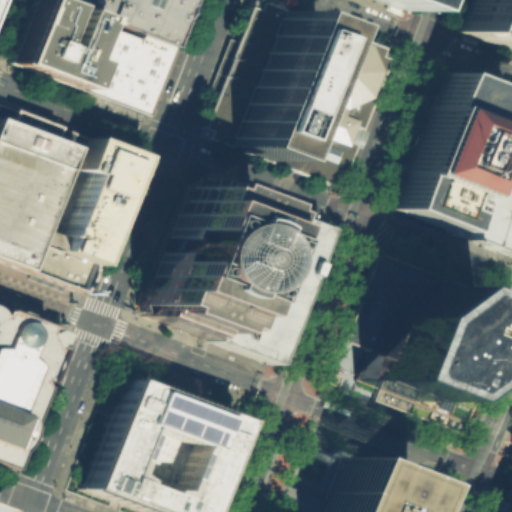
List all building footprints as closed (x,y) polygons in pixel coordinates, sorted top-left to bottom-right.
[(72,87),(98,19),(65,6),(49,0),(25,0),(3,61),(72,87)] [(67,0),(65,6),(98,19),(105,0),(67,0)] [(105,0),(98,19),(166,45),(183,0),(105,0)] [(195,136),(216,82),(228,49),(246,0),(256,0),(276,7),(313,22),(384,48),(354,128),(345,125),(343,131),(340,138),(349,141),(332,187),(261,160),(223,146),(195,136)] [(376,0),(397,8),(400,0),(376,0)] [(511,0),(459,0),(447,33),(466,40),(511,57),(511,0)] [(141,113),(155,75),(166,45),(98,19),(72,87),(141,113)] [(486,128),(460,196),(447,231),(383,207),(397,172),(423,103),(436,68),(500,93),(486,128)] [(511,97),(500,93),(486,128),(460,196),(447,231),(468,240),(511,256),(511,97)] [(85,264),(45,248),(51,233),(42,230),(78,134),(29,115),(0,103),(0,261),(27,272),(24,278),(58,291),(60,285),(84,293),(89,281),(94,267),(85,264)] [(78,134),(42,230),(51,233),(45,248),(85,264),(118,177),(125,179),(129,167),(122,165),(127,152),(78,134)] [(136,314),(131,303),(174,183),(185,178),(233,195),(246,200),(196,336),(181,331),(136,314)] [(263,361),(196,336),(246,200),(314,225),(289,294),(263,361)] [(492,345),(479,377),(475,390),(458,434),(402,413),(368,400),(374,386),(349,377),(354,362),(359,348),(335,339),(369,250),(457,283),(453,294),(477,303),(470,320),(465,335),(492,345)] [(0,465),(6,468),(14,448),(18,445),(22,438),(24,429),(22,425),(38,385),(34,379),(40,380),(41,376),(46,377),(54,355),(50,353),(52,347),(46,345),(54,342),(59,330),(48,326),(40,330),(42,324),(0,307),(0,465)] [(336,374),(332,385),(320,381),(324,370),(336,374)] [(75,487),(139,511),(192,511),(229,418),(173,397),(117,375),(105,407),(75,487)] [(398,511),(410,482),(336,454),(319,497),(316,507),(314,511),(398,511)] [(511,511),(494,511),(499,500),(511,504),(511,511)]
